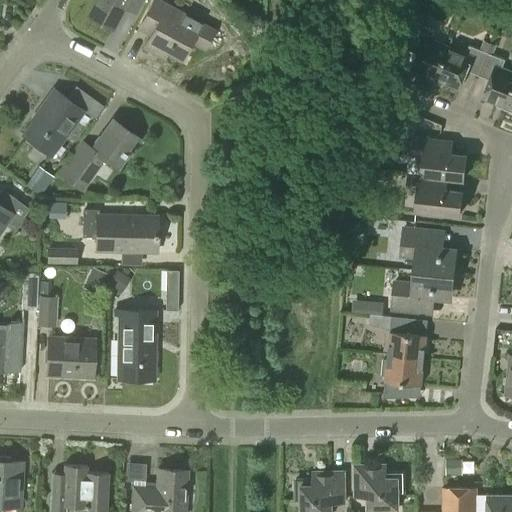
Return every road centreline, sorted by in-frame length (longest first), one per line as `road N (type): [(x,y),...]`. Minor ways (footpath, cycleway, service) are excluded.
road 1 (residential): [(198,430),(202,119),(44,33)]
road 2 (residential): [(478,426),(198,430)]
road 3 (residential): [(478,426),(502,159)]
road 4 (residential): [(198,430),(0,420)]
road 5 (residential): [(502,159),(503,146),(400,99)]
